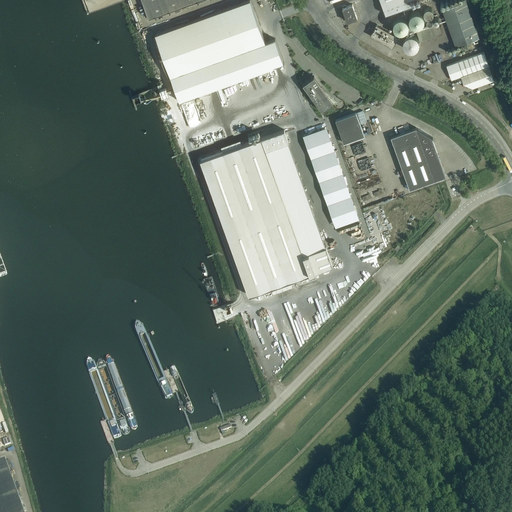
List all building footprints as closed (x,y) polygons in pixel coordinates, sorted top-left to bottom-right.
[(142,0),(148,18),(198,0),(142,0)] [(265,42),(249,0),(248,0),(155,34),(179,100),(274,66),(283,62),(275,38),(265,42)] [(380,0),(385,14),(411,5),(409,0),(380,0)] [(455,46),(479,37),(476,30),(465,0),(462,0),(446,6),(441,8),(455,46)] [(347,21),(352,20),(357,18),(352,4),(342,8),(344,13),(343,16),(345,16),(347,21)] [(424,14),(426,16),(427,16),(429,16),(431,15),(433,14),(433,12),(433,10),(432,8),(430,7),(428,6),(426,7),(425,8),(424,10),(423,12),(424,14)] [(424,21),(424,19),(424,16),(422,14),(421,13),(419,11),(416,11),(414,11),(412,13),(410,14),(409,16),(408,19),(409,21),(410,23),(412,25),(414,26),(416,27),(419,26),(421,25),(422,23),(424,21)] [(404,18),(402,17),(400,17),(397,17),(395,19),(394,21),(393,23),(393,25),(393,28),(395,30),(397,31),(399,32),(401,32),(403,32),(405,30),(407,28),(408,26),(408,24),(407,21),(406,19),(404,18)] [(392,48),(398,37),(376,24),(370,35),(392,48)] [(403,45),(405,47),(407,48),(410,49),(412,48),(414,47),(416,46),(418,43),(418,41),(418,38),(417,36),(415,34),(413,33),(410,33),(408,33),(406,34),(404,36),(402,38),(402,40),(402,43),(403,45)] [(494,79),(489,65),(484,52),(446,65),(451,79),(460,76),(463,83),(472,88),(494,80),(494,79)] [(329,96),(314,75),(303,84),(322,110),(331,104),(331,105),(337,101),(330,96),(329,96)] [(344,143),(359,137),(364,135),(356,112),(335,119),(344,143)] [(409,189),(435,180),(445,176),(432,137),(417,127),(391,137),(409,189)] [(333,265),(326,246),(303,254),(266,149),(288,141),(284,129),(200,159),(249,295),(333,265)] [(462,170),(474,166),(472,160),(460,164),(462,170)] [(467,190),(468,190),(472,188),(469,179),(463,181),(467,190)] [(373,248),(379,246),(377,238),(371,239),(373,248)] [(378,258),(383,256),(380,247),(375,248),(378,258)] [(0,511),(23,511),(6,465),(4,459),(0,460),(0,511)]
